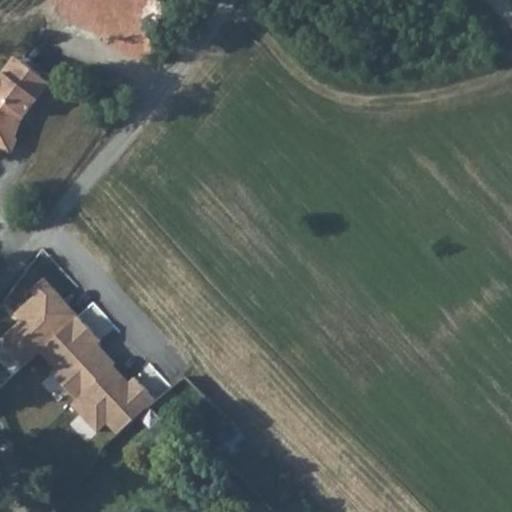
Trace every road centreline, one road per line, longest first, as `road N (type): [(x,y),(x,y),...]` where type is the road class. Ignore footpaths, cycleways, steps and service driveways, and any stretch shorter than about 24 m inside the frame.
road 1 (unclassified): [(0,284),(130,132),(224,0)]
road 2 (track): [(511,69),(444,92),(361,103),(308,88),(224,0)]
